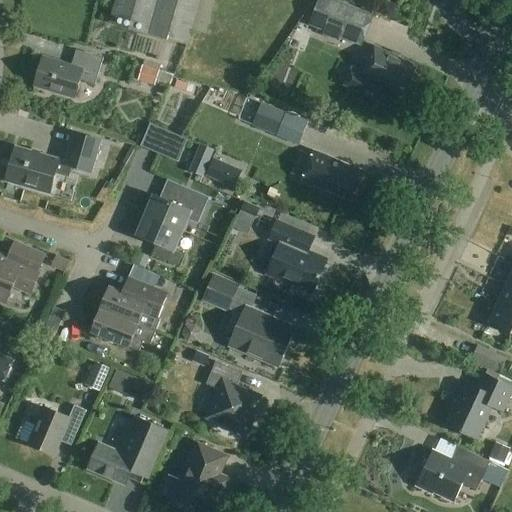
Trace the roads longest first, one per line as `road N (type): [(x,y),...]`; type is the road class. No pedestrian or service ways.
road 1 (tertiary): [(280,511),(476,89)]
road 2 (residential): [(511,113),(327,511)]
